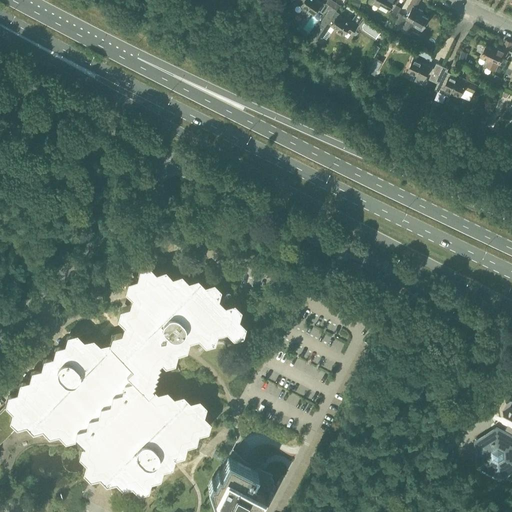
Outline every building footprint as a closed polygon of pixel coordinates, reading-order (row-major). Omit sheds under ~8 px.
[(335,2),(331,0),(327,0),(325,4),(322,1),(321,2),(318,0),(302,0),(304,1),(302,5),(303,6),(303,7),(306,10),(308,9),(314,13),(318,7),(322,10),(321,11),(326,14),(327,14),(331,7),(335,2)] [(400,24),(403,25),(402,26),(412,31),(415,25),(422,29),(429,18),(422,14),(423,11),(416,7),(419,0),(411,0),(407,10),(410,12),(407,17),(406,18),(404,17),(405,15),(399,12),(394,22),(400,25),(400,24)] [(340,5),(335,2),(331,7),(327,14),(326,14),(314,32),(313,34),(314,35),(312,37),(318,41),(320,36),(323,38),(332,25),(338,29),(338,31),(341,33),(343,32),(344,33),(346,30),(351,33),(358,23),(364,15),(358,12),(353,20),(351,18),(349,21),(340,14),(339,13),(336,11),(340,5)] [(391,14),(396,16),(401,7),(396,4),(391,14)] [(265,8),(262,15),(267,18),(270,11),(265,8)] [(496,70),(502,57),(505,58),(511,43),(511,41),(507,39),(502,48),(495,45),(494,48),(486,45),(481,57),(488,60),(486,66),(496,70)] [(375,43),(369,52),(375,56),(380,46),(375,43)] [(458,61),(464,62),(467,52),(461,50),(458,61)] [(434,68),(430,66),(421,62),(422,59),(415,55),(408,70),(410,71),(410,73),(414,75),(415,73),(418,75),(415,80),(422,83),(424,78),(425,78),(427,72),(431,74),(429,79),(436,82),(441,71),(443,66),(437,63),(434,68)] [(375,57),(370,67),(377,71),(382,61),(375,57)] [(449,68),(443,66),(441,71),(436,82),(438,83),(435,89),(448,96),(453,91),(454,92),(453,93),(458,95),(459,94),(461,95),(464,88),(474,93),(478,84),(460,76),(459,79),(451,75),(452,73),(447,71),(449,68)] [(370,68),(368,71),(375,75),(377,71),(370,67),(369,68),(370,68)] [(434,103),(429,100),(426,106),(432,108),(434,103)] [(75,435),(83,443),(81,444),(78,453),(85,460),(82,470),(89,477),(96,475),(99,474),(102,478),(106,481),(108,480),(115,479),(122,485),(131,483),(138,490),(148,487),(150,478),(160,476),(162,466),(171,464),(173,459),(174,454),(183,452),(186,443),(187,443),(200,449),(202,445),(193,441),(195,440),(198,431),(207,428),(210,419),(203,412),(206,403),(199,396),(189,398),(182,391),(171,394),(166,389),(156,391),(150,386),(155,381),(153,379),(156,376),(155,375),(158,372),(156,370),(159,367),(157,366),(160,363),(159,361),(161,358),(164,361),(174,359),(176,350),(181,349),(184,348),(186,347),(188,338),(198,335),(204,342),(214,340),(216,331),(226,328),(232,335),(242,332),(245,323),(238,316),(240,306),(234,300),(224,302),(218,295),(220,286),(213,279),(204,281),(197,274),(188,277),(181,270),(171,272),(165,266),(155,268),(148,261),(139,264),(136,273),(127,276),(124,285),(131,292),(129,298),(129,301),(119,304),(117,313),(118,315),(123,320),(123,323),(121,329),(111,332),(109,341),(100,343),(95,339),(93,336),(83,339),(77,332),(67,335),(65,344),(55,346),(53,356),(43,358),(41,368),(31,370),(29,379),(19,382),(17,391),(7,394),(5,403),(0,407),(0,442),(3,439),(16,427),(19,426),(26,424),(32,431),(42,429),(48,435),(58,433),(64,440),(74,437),(75,435)] [(0,386),(7,393),(14,385),(4,376),(0,379),(0,386)] [(494,413),(509,421),(504,431),(500,429),(499,429),(498,428),(495,430),(496,431),(495,432),(491,430),(475,440),(476,466),(504,481),(511,476),(511,406),(508,404),(510,398),(503,395),(497,392),(492,401),(498,404),(494,413)] [(218,469),(216,473),(214,477),(211,476),(208,483),(217,510),(216,511),(252,511),(263,491),(255,487),(257,482),(252,479),(256,473),(258,470),(254,468),(244,464),(237,460),(231,457),(228,455),(227,458),(215,452),(213,456),(225,462),(221,470),(218,469)]
